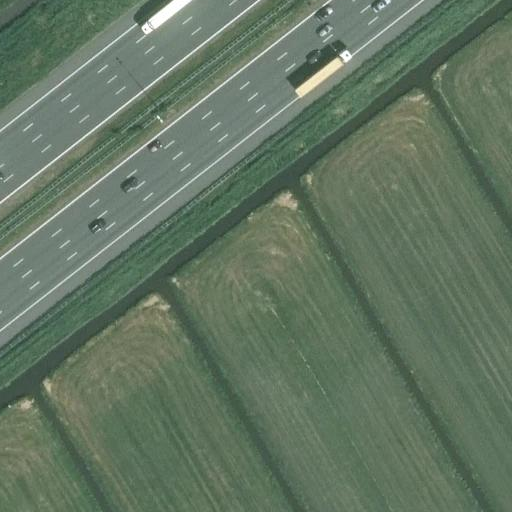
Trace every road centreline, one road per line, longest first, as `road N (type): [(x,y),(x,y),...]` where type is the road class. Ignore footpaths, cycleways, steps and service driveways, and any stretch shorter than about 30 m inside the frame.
road 1 (motorway): [(0,295),(378,0)]
road 2 (motorway): [(218,0),(0,171)]
